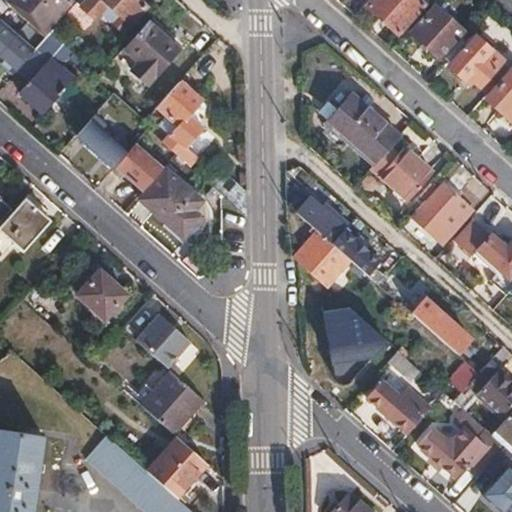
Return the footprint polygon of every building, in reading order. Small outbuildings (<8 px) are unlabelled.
[(68,0),(31,0),(43,11),(47,6),(57,15),(69,1),(68,0)] [(79,0),(76,4),(93,20),(98,14),(122,34),(145,6),(137,0),(79,0)] [(417,0),(374,0),(368,8),(397,34),(423,4),(417,0)] [(76,4),(67,14),(84,30),(93,20),(76,4)] [(435,7),(412,33),(439,58),(462,33),(435,7)] [(503,53),(511,42),(511,34),(488,14),(475,29),(503,53)] [(0,21),(0,54),(16,36),(0,21)] [(150,24),(125,52),(140,65),(133,73),(146,86),(178,49),(150,24)] [(34,52),(20,67),(33,79),(20,94),(43,114),(73,79),(59,67),(72,53),(50,33),(34,52)] [(16,36),(0,54),(0,63),(13,75),(20,67),(34,52),(16,36)] [(448,66),(464,81),(468,76),(474,82),(480,87),(503,61),(475,36),(448,66)] [(511,70),(486,100),(502,115),(506,111),(511,115),(511,70)] [(468,76),(464,81),(469,86),(474,82),(468,76)] [(163,143),(179,157),(203,129),(187,115),(200,101),(179,83),(157,109),(177,127),(163,143)] [(389,146),(391,143),(397,137),(351,95),(327,123),(372,164),(389,146)] [(511,115),(506,111),(502,115),(511,124),(511,115)] [(136,144),(115,167),(142,192),(163,168),(136,144)] [(372,164),(370,166),(407,200),(432,173),(404,148),(398,155),(389,146),(372,164)] [(167,170),(141,200),(183,237),(202,216),(195,210),(202,202),(167,170)] [(440,184),(411,217),(436,238),(465,206),(440,184)] [(30,196),(0,229),(22,249),(48,220),(36,209),(40,205),(30,196)] [(304,196),(293,209),(318,232),(333,245),(345,231),(321,210),(304,196)] [(0,221),(11,209),(0,199),(0,221)] [(325,206),(321,210),(345,231),(349,227),(325,206)] [(465,206),(436,238),(441,242),(469,210),(465,206)] [(491,281),(507,295),(511,291),(511,289),(511,243),(506,250),(491,237),(470,219),(451,241),(472,259),(478,251),(500,271),(491,281)] [(379,262),(345,231),(333,245),(351,261),(378,285),(383,279),(373,269),(379,262)] [(318,232),(294,259),(299,265),(304,269),(326,289),(351,261),(333,245),(318,232)] [(326,289),(304,269),(300,283),(317,299),(326,289)] [(99,271),(77,295),(104,319),(126,295),(99,271)] [(385,341),(338,299),(321,299),(322,364),(324,368),(344,387),(385,341)] [(425,300),(411,315),(457,356),(471,341),(425,300)] [(137,341),(167,368),(190,342),(160,315),(137,341)] [(480,376),(466,364),(450,382),(463,394),(468,388),(480,376)] [(498,372),(490,364),(480,376),(468,388),(463,394),(454,403),(464,411),(477,396),(498,372)] [(170,371),(140,405),(173,433),(203,400),(170,371)] [(511,384),(498,372),(477,396),(502,418),(511,406),(511,384)] [(429,411),(430,410),(406,389),(399,397),(393,391),(384,383),(369,399),(408,435),(429,411)] [(393,391),(399,397),(406,389),(400,383),(393,391)] [(511,416),(493,437),(504,446),(511,453),(511,416)] [(430,429),(416,444),(454,479),(476,454),(483,447),(471,436),(464,443),(456,452),(430,429)] [(0,511),(29,511),(30,506),(41,437),(0,431),(0,511)] [(147,472),(106,436),(86,459),(146,511),(192,511),(176,497),(147,472)] [(493,437),(492,436),(483,447),(494,457),(504,446),(493,437)] [(178,438),(147,472),(176,497),(207,464),(178,438)] [(511,511),(511,501),(488,480),(474,497),(491,511),(511,511)] [(368,511),(348,494),(331,511),(368,511)]
